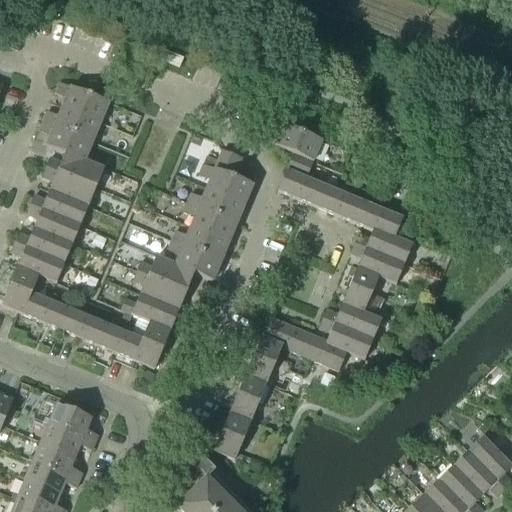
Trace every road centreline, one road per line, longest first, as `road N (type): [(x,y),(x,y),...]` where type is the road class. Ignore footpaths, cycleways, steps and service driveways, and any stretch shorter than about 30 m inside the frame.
road 1 (residential): [(142,420),(169,414),(197,389),(268,194),(248,156),(208,112),(55,55)]
road 2 (residential): [(142,420),(0,359)]
road 3 (residential): [(0,189),(55,55)]
